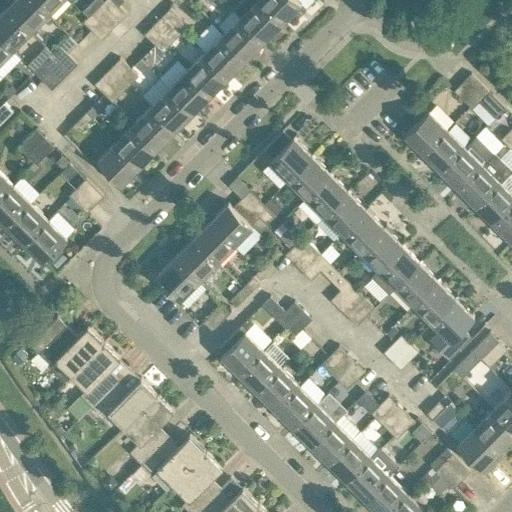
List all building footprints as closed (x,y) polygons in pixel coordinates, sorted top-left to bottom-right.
[(31,30),(48,12),(36,0),(12,0),(7,6),(31,30)] [(36,0),(48,12),(50,10),(54,14),(68,0),(36,0)] [(100,4),(103,0),(91,0),(83,9),(89,14),(92,12),(109,30),(118,22),(100,4)] [(123,0),(103,0),(100,4),(118,22),(128,11),(120,3),(123,0)] [(266,37),(284,19),(264,0),(240,0),(235,6),(242,13),(266,37)] [(302,1),(301,0),(264,0),(284,19),(302,1)] [(0,35),(13,48),(31,30),(7,6),(0,12),(0,35)] [(160,16),(178,34),(189,24),(171,6),(160,16)] [(102,37),(109,30),(92,12),(89,14),(84,19),(102,37)] [(248,55),(266,37),(242,13),(224,31),(248,55)] [(170,43),(178,34),(160,16),(152,24),(170,43)] [(163,50),(170,43),(152,24),(145,32),(163,50)] [(230,73),(248,55),(224,31),(206,49),(230,73)] [(0,60),(13,48),(0,35),(0,60)] [(78,61),(69,52),(60,43),(50,53),(68,71),(78,61)] [(212,91),(230,73),(206,49),(188,67),(212,91)] [(61,78),(68,71),(50,53),(43,61),(61,78)] [(139,74),(131,66),(121,56),(112,65),(130,82),(139,74)] [(52,87),(61,78),(43,61),(34,69),(52,87)] [(121,92),(130,82),(112,65),(103,74),(121,92)] [(194,109),(212,91),(188,67),(171,85),(194,109)] [(472,71),(463,80),(481,98),(490,89),(472,71)] [(113,100),(121,92),(103,74),(95,82),(113,100)] [(194,109),(171,85),(160,75),(143,93),(153,103),(177,127),(194,109)] [(480,99),(479,100),(495,116),(506,105),(490,89),(481,98),(480,99)] [(0,105),(0,122),(14,109),(5,100),(0,105)] [(159,145),(177,127),(153,103),(135,121),(159,145)] [(425,150),(448,126),(430,108),(406,132),(425,150)] [(87,110),(75,121),(82,128),(93,116),(87,110)] [(141,163),(159,145),(135,121),(117,139),(141,163)] [(442,168),(466,144),(448,126),(425,150),(442,168)] [(511,142),(511,126),(502,137),(510,145),(511,142)] [(28,153),(47,136),(38,127),(20,145),(28,153)] [(290,177),(313,153),(296,135),(298,133),(297,132),(271,158),(290,177)] [(460,186),(484,162),(496,151),(478,133),(466,144),(442,168),(460,186)] [(37,162),(55,144),(47,136),(28,153),(37,162)] [(122,181),(141,163),(117,139),(99,158),(122,181)] [(502,180),(511,170),(511,165),(496,150),(496,151),(484,162),(460,186),(478,204),(502,180)] [(63,153),(57,159),(62,166),(69,159),(63,153)] [(308,195),(331,171),(313,153),(290,177),(308,195)] [(0,195),(14,182),(0,168),(0,195)] [(326,213),(349,189),(331,171),(308,195),(326,213)] [(77,185),(96,203),(105,193),(87,175),(77,185)] [(511,205),(511,190),(502,180),(478,204),(496,222),(511,205)] [(0,215),(8,224),(32,200),(14,182),(0,195),(0,215)] [(87,211),(96,203),(77,185),(69,193),(87,211)] [(259,215),(268,205),(250,187),(241,197),(259,215)] [(343,230),(367,206),(349,189),(326,213),(343,230)] [(267,223),(259,215),(241,197),(233,205),(229,200),(211,219),(234,243),(245,232),(243,231),(252,222),(260,230),(267,223)] [(26,241),(50,218),(32,200),(8,224),(26,241)] [(267,223),(277,213),(268,205),(259,215),(267,223)] [(511,237),(511,205),(496,222),(511,237)] [(362,249),(385,225),(367,206),(343,230),(362,249)] [(50,218),(26,241),(44,260),(68,236),(50,218)] [(216,261),(234,243),(211,219),(192,237),(216,261)] [(380,266),(403,242),(385,225),(362,249),(380,266)] [(286,229),(280,236),(291,246),(286,252),(294,260),(312,243),(304,234),(297,240),(286,229)] [(199,278),(216,261),(192,237),(175,254),(199,278)] [(397,283),(420,259),(403,242),(380,266),(372,274),(389,291),(397,283)] [(304,270),(322,252),(312,243),(294,260),(304,270)] [(312,278),(321,268),(329,260),(322,252),(304,270),(312,278)] [(181,297),(199,278),(175,254),(158,272),(155,270),(155,271),(181,297)] [(416,302),(439,278),(420,259),(397,283),(416,302)] [(242,286),(248,293),(261,280),(254,274),(242,286)] [(433,320),(457,296),(439,278),(416,302),(433,320)] [(341,307),(358,289),(349,279),(331,297),(341,307)] [(237,304),(248,293),(242,286),(231,298),(237,304)] [(349,315),(367,297),(358,289),(341,307),(349,315)] [(449,356),(461,344),(461,345),(480,327),(471,318),(475,314),(457,296),(433,320),(440,327),(430,337),(449,356)] [(357,323),(367,313),(375,305),(367,297),(349,315),(357,323)] [(286,325),(304,307),(296,299),(278,317),(286,325)] [(213,328),(231,310),(222,301),(204,319),(213,328)] [(295,334),(303,327),(313,316),(304,307),(286,325),(295,334)] [(65,379),(71,373),(105,339),(89,323),(78,333),(58,314),(30,342),(51,363),(50,364),(65,379)] [(241,371),(265,347),(241,324),(220,345),(225,350),(222,353),(241,371)] [(394,324),(387,331),(392,336),(399,329),(394,324)] [(482,358),(501,339),(491,329),(455,366),(464,375),(481,357),(482,358)] [(393,359),(411,341),(402,332),(384,350),(393,359)] [(92,405),(118,378),(108,368),(121,355),(105,339),(71,373),(86,387),(81,393),(92,405)] [(489,365),(508,346),(501,339),(482,358),(489,365)] [(402,367),(411,358),(419,349),(411,341),(393,359),(402,367)] [(331,371),(349,352),(340,343),(322,361),(331,371)] [(21,346),(12,353),(19,362),(28,355),(21,346)] [(259,389),(283,365),(265,347),(241,371),(259,389)] [(340,379),(358,361),(349,352),(331,371),(340,379)] [(348,387),(355,379),(366,369),(358,361),(340,379),(348,387)] [(277,407),(301,383),(283,365),(259,389),(277,407)] [(449,389),(464,375),(455,366),(440,381),(449,389)] [(125,425),(158,392),(142,375),(129,388),(118,378),(92,405),(103,416),(109,410),(125,425)] [(295,425),(318,401),(301,383),(277,407),(295,425)] [(511,423),(511,388),(495,406),(511,423)] [(313,443),(348,408),(330,390),(318,401),(295,425),(313,443)] [(141,462),(167,435),(157,425),(174,408),(158,392),(125,425),(138,439),(128,449),(141,462)] [(380,419),(398,401),(389,392),(372,410),(380,419)] [(452,412),(445,405),(439,399),(427,411),(440,424),(452,412)] [(388,427),(407,410),(398,401),(380,419),(388,427)] [(501,448),(511,436),(511,423),(495,406),(477,424),(501,448)] [(331,460),(362,429),(344,411),(348,408),(313,443),(331,460)] [(397,436),(415,418),(407,410),(388,427),(397,436)] [(494,454),(501,448),(477,424),(458,442),(486,470),(499,458),(494,454)] [(349,478),(372,454),(380,447),(362,429),(331,460),(349,478)] [(169,487),(173,482),(207,448),(190,432),(177,445),(167,435),(141,462),(152,474),(153,473),(169,487)] [(192,511),(196,511),(220,488),(210,478),(223,465),(207,448),(173,482),(188,497),(183,502),(192,511)] [(462,478),(471,469),(453,451),(444,460),(462,478)] [(367,496),(390,472),(372,454),(349,478),(367,496)] [(454,486),(462,478),(444,460),(436,468),(454,486)] [(118,481),(110,472),(102,481),(110,489),(118,481)] [(382,511),(386,511),(408,490),(390,472),(367,496),(382,511)] [(132,474),(123,483),(133,492),(138,487),(138,479),(132,474)] [(248,511),(260,501),(243,485),(230,498),(220,488),(196,511),(248,511)] [(408,490),(386,511),(423,511),(427,509),(408,490)] [(110,493),(107,496),(113,502),(116,499),(110,493)] [(270,511),(260,501),(248,511),(270,511)]
